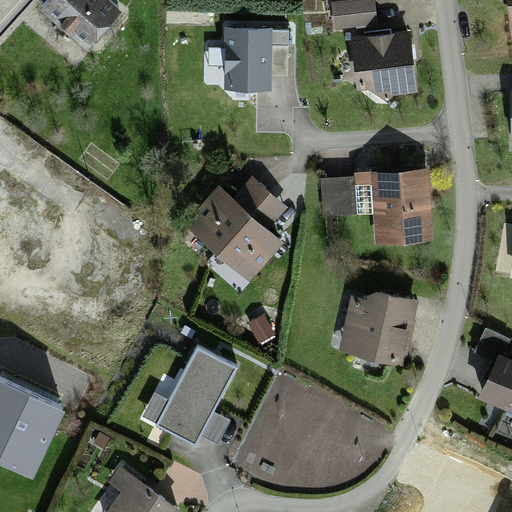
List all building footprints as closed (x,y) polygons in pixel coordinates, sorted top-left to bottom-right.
[(103,0),(56,0),(45,12),(90,52),(121,16),(103,0)] [(370,3),(333,6),(335,29),(372,26),(370,3)] [(268,33),(227,32),(227,89),(267,89),(268,33)] [(411,38),(354,41),(355,80),(381,97),(414,96),(411,38)] [(430,241),(428,178),(376,180),(379,243),(430,241)] [(356,181),(323,182),(324,214),(357,213),(356,181)] [(252,184),(234,204),(267,234),(285,214),(252,184)] [(221,192),(190,226),(250,280),(280,246),(267,234),(234,204),(221,192)] [(354,302),(344,350),(403,362),(414,307),(372,298),(370,306),(354,302)] [(475,354),(499,367),(502,362),(511,346),(487,333),(475,354)] [(198,351),(160,425),(195,443),(232,369),(198,351)] [(511,366),(502,362),(499,367),(483,397),(511,412),(511,366)] [(60,414),(0,386),(0,461),(31,476),(60,414)] [(174,511),(119,472),(110,485),(124,495),(112,511),(174,511)]
